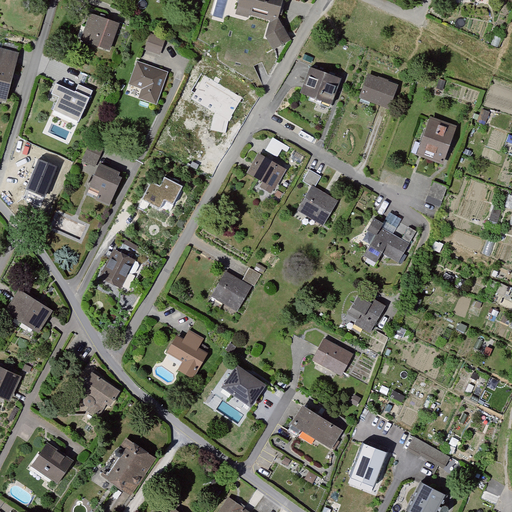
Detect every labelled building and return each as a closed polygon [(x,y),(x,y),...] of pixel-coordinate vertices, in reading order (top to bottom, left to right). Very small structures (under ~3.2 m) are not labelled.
[(276,51),(292,41),(283,20),(289,0),(241,0),(238,13),(272,23),(268,38),(276,51)] [(122,25),(92,14),(83,40),(113,50),(122,25)] [(145,50),(160,55),(165,40),(150,35),(145,50)] [(20,53),(0,48),(0,100),(8,102),(20,53)] [(171,74),(138,62),(130,84),(143,89),(139,99),(159,106),(171,74)] [(304,95),(335,106),(344,79),(314,68),(304,95)] [(401,88),(370,76),(361,99),(392,111),(401,88)] [(232,82),(202,88),(209,119),(239,113),(232,82)] [(95,93),(81,86),(79,91),(67,85),(54,111),(80,124),(95,93)] [(460,129),(433,119),(420,156),(447,166),(460,129)] [(273,137),(266,150),(280,158),(287,146),(273,137)] [(91,144),(82,163),(97,170),(106,151),(91,144)] [(289,171),(260,155),(249,174),(277,191),(289,171)] [(60,168),(39,160),(28,188),(49,197),(60,168)] [(126,176),(103,165),(93,188),(102,192),(98,201),(112,207),(126,176)] [(160,166),(142,201),(164,213),(182,177),(160,166)] [(310,172),(304,183),(312,189),(314,187),(317,189),(323,180),(310,172)] [(427,206),(442,211),(449,191),(435,185),(427,206)] [(317,189),(314,187),(312,189),(298,211),(325,228),(340,204),(317,189)] [(401,264),(411,246),(387,232),(391,225),(376,216),(367,231),(377,237),(366,256),(378,263),(383,253),(401,264)] [(118,251),(104,279),(123,289),(138,261),(118,251)] [(253,288),(227,273),(213,298),(239,313),(253,288)] [(7,312),(41,334),(55,312),(21,291),(7,312)] [(361,296),(346,319),(372,335),(387,312),(361,296)] [(185,340),(181,337),(170,353),(188,364),(183,372),(195,380),(211,355),(200,348),(206,339),(191,330),(185,340)] [(356,357),(326,341),(315,361),(344,378),(356,357)] [(27,376),(0,363),(0,397),(14,404),(27,376)] [(255,407),(270,386),(242,366),(226,387),(255,407)] [(125,391),(95,372),(81,392),(96,402),(89,412),(98,419),(106,408),(112,412),(125,391)] [(347,432),(306,406),(294,425),(336,451),(347,432)] [(407,451),(445,468),(451,455),(412,438),(407,451)] [(157,458),(133,442),(108,480),(132,495),(157,458)] [(77,462),(49,443),(34,466),(61,485),(77,462)] [(363,445),(349,478),(374,488),(387,455),(363,445)] [(442,511),(451,494),(424,481),(410,509),(415,511),(442,511)] [(499,499),(486,493),(482,502),(495,509),(499,499)] [(250,511),(230,499),(221,511),(250,511)]
